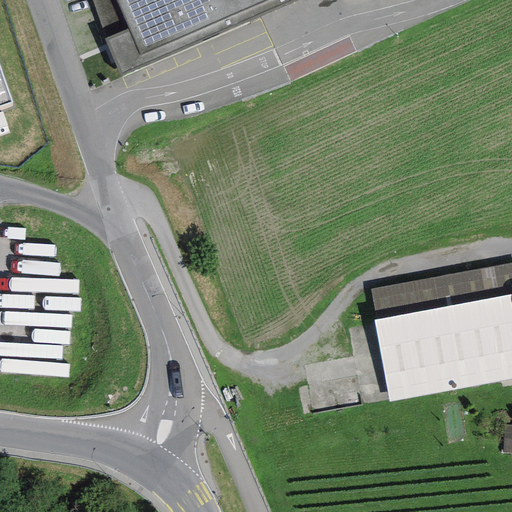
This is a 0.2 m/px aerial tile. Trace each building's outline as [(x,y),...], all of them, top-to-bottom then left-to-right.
[(295,0),(91,0),(106,38),(122,75),(295,0)] [(0,105),(11,101),(0,69),(0,105)] [(511,263),(370,289),(375,320),(511,296),(511,295),(511,263)] [(375,320),(389,401),(511,380),(511,298),(511,296),(375,320)] [(511,424),(502,424),(501,453),(511,453),(511,424)]
